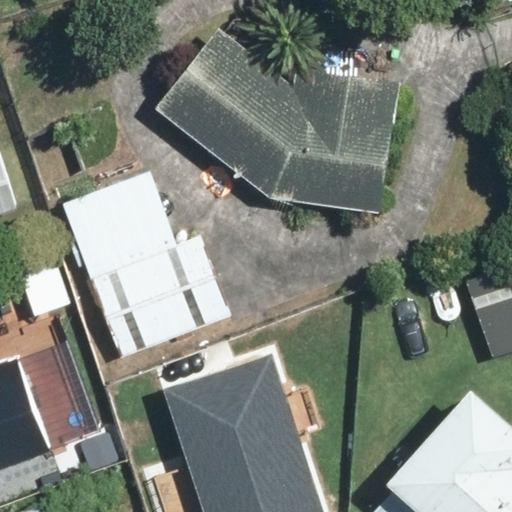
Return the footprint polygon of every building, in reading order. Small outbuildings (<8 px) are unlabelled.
[(232,21),(167,104),(286,197),(396,211),(414,76),(309,63),(307,79),(232,21)] [(102,50),(25,80),(44,129),(121,99),(102,50)] [(187,242),(165,174),(76,204),(125,353),(242,315),(215,233),(187,242)] [(511,266),(469,280),(494,359),(511,352),(511,266)] [(338,511),(283,336),(168,373),(211,511),(338,511)] [(0,468),(67,445),(35,353),(0,364),(0,468)] [(511,511),(511,396),(493,380),(410,474),(454,511),(511,511)] [(74,511),(68,493),(14,511),(74,511)]
